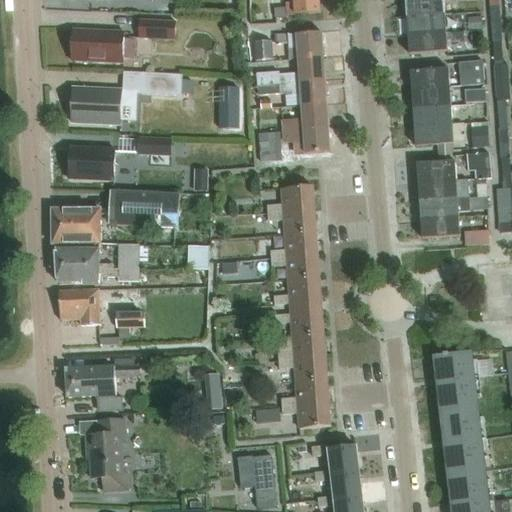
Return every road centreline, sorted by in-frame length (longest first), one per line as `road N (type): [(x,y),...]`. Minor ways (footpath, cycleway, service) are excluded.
road 1 (residential): [(412,511),(368,0)]
road 2 (residential): [(53,511),(21,0)]
